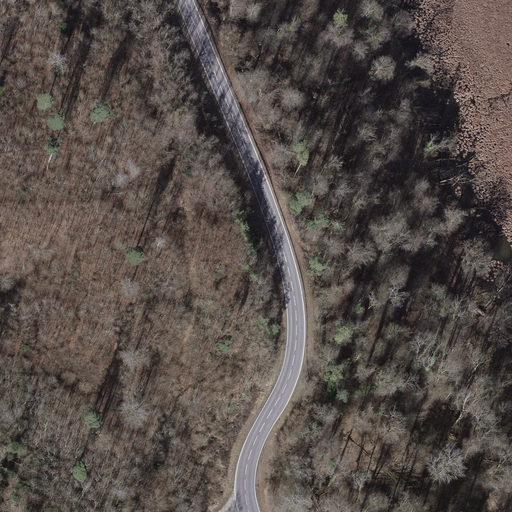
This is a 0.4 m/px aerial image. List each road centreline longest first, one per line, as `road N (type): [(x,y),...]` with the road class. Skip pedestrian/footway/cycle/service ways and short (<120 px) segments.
road 1 (secondary): [(185,0),(261,184),(295,301),(294,358),(251,451),(249,511)]
road 2 (track): [(375,0),(459,308),(491,511)]
